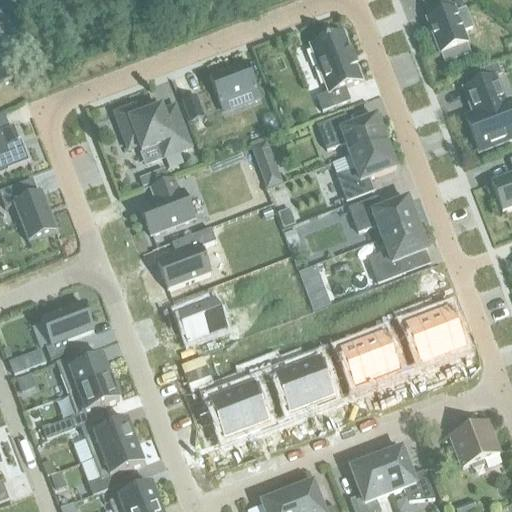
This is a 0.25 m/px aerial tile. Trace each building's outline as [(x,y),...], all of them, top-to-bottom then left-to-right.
[(446,0),(422,0),(430,21),(426,23),(440,57),(468,47),(463,34),(472,31),(465,12),(456,16),(454,12),(452,13),(446,0)] [(343,36),(310,49),(328,96),(316,100),(322,115),(350,104),(345,91),(362,84),(343,36)] [(0,45),(0,87),(14,82),(0,45)] [(247,66),(209,80),(220,108),(257,94),(247,66)] [(475,118),(466,121),(479,155),(511,141),(511,107),(510,104),(505,106),(495,80),(464,92),(475,118)] [(204,124),(195,102),(184,106),(192,128),(204,124)] [(142,156),(159,149),(164,162),(192,151),(175,109),(163,114),(162,111),(140,119),(136,108),(114,116),(128,153),(139,149),(142,156)] [(345,147),(350,160),(386,146),(376,121),(350,131),(345,119),(317,129),(327,154),(345,147)] [(0,177),(30,165),(21,142),(18,143),(13,129),(0,134),(0,177)] [(265,192),(281,186),(265,144),(249,150),(265,192)] [(374,194),(370,182),(396,172),(386,146),(350,160),(356,173),(337,180),(346,205),(374,194)] [(511,177),(491,186),(502,216),(511,211),(511,162),(510,164),(511,170),(511,177)] [(157,206),(140,212),(151,240),(194,223),(183,196),(179,197),(173,182),(151,191),(157,206)] [(32,183),(0,195),(0,199),(5,212),(14,208),(29,246),(57,236),(42,196),(38,198),(32,183)] [(377,229),(382,242),(417,229),(408,203),(381,213),(377,201),(349,212),(358,236),(377,229)] [(282,231),(294,227),(288,211),(276,216),(282,231)] [(387,256),(368,263),(378,287),(405,277),(401,264),(427,254),(417,229),(382,242),(387,256)] [(166,263),(157,267),(167,295),(211,278),(201,251),(216,246),(211,233),(172,247),(176,259),(166,263)] [(423,277),(411,281),(414,288),(425,284),(423,277)] [(325,308),(318,293),(307,297),(313,312),(325,308)] [(214,303),(175,317),(186,345),(225,331),(214,303)] [(83,307),(41,323),(51,350),(45,352),(50,365),(71,357),(67,346),(93,336),(83,307)] [(425,314),(424,315),(441,362),(464,353),(449,315),(428,323),(425,314)] [(424,315),(403,323),(421,370),(441,362),(424,315)] [(383,340),(361,349),(376,387),(398,378),(386,347),(398,343),(389,321),(377,325),(383,340)] [(361,349),(341,357),(356,395),(376,387),(361,349)] [(217,354),(206,358),(208,365),(220,361),(217,354)] [(82,357),(56,367),(68,399),(111,383),(103,362),(86,368),(82,357)] [(294,365),(293,365),(311,412),(333,404),(317,361),(296,369),(294,365)] [(271,367),(259,371),(268,393),(278,389),(290,420),(311,412),(293,365),(273,373),(271,367)] [(248,382),(227,390),(244,438),(268,429),(256,398),(268,393),(259,371),(246,376),(248,382)] [(111,383),(68,399),(76,420),(119,404),(111,383)] [(227,390),(207,398),(225,445),(244,438),(227,390)] [(43,406),(30,410),(36,428),(48,425),(43,406)] [(136,447),(128,426),(85,442),(93,463),(136,447)] [(462,472),(471,468),(473,472),(484,468),(482,464),(499,458),(487,426),(474,430),(462,434),(463,435),(450,440),(462,472)] [(144,468),(136,447),(93,463),(101,484),(144,468)] [(402,453),(376,463),(390,498),(403,493),(408,506),(434,503),(423,475),(412,479),(402,453)] [(390,498),(376,463),(351,473),(361,499),(349,503),(352,511),(379,511),(376,503),(390,498)] [(0,507),(9,504),(2,485),(0,485),(0,507)] [(322,511),(313,488),(287,498),(292,511),(335,511),(334,509),(327,511),(322,511)] [(109,506),(111,511),(156,511),(160,511),(152,490),(109,506)] [(292,511),(287,498),(262,508),(263,511),(292,511)] [(64,506),(65,511),(83,511),(80,502),(64,506)]
